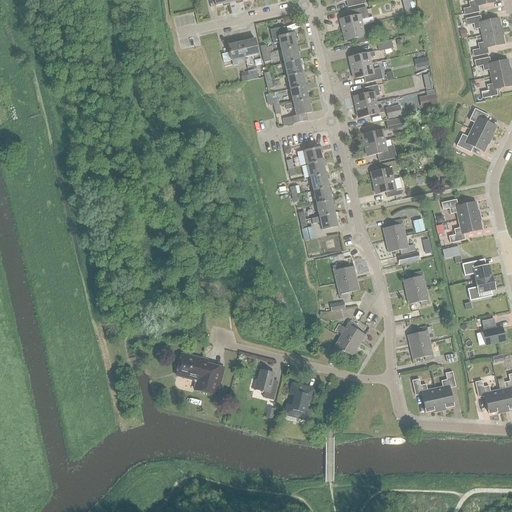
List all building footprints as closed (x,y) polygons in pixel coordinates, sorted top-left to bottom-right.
[(470,8),(463,9),(464,15),(479,12),(478,6),(495,2),(494,0),(473,0),(474,1),(469,2),(470,8)] [(342,31),(362,26),(361,20),(368,18),(366,8),(349,12),(350,17),(340,20),(342,31)] [(480,16),(465,19),(466,26),(473,24),(474,30),(480,28),(481,36),(501,31),(498,18),(481,22),(480,16)] [(362,26),(342,31),(345,41),(355,39),(356,45),(374,41),(371,30),(363,32),(362,26)] [(296,47),(295,40),(297,39),(295,33),(284,36),(282,28),(270,31),(274,44),(279,43),(281,51),(296,47)] [(479,49),(472,51),(473,57),(488,54),(487,48),(504,44),(501,31),(481,36),(483,43),(477,44),(479,49)] [(255,39),(247,41),(246,39),(241,40),(241,42),(245,58),(258,55),(255,39)] [(377,44),(378,51),(394,47),(393,40),(377,44)] [(234,44),(233,42),(227,43),(229,52),(222,54),(224,62),(231,60),(233,66),(237,65),(237,64),(246,62),(245,58),(241,42),(234,44)] [(298,46),(296,47),(281,51),(284,64),(299,60),(298,53),(300,52),(298,46)] [(351,69),(371,64),(369,58),(375,57),(374,52),(349,58),(351,69)] [(489,58),(474,61),(475,67),(482,66),(483,71),(489,70),(490,77),(510,73),(507,60),(490,64),(489,58)] [(302,73),(301,66),(303,65),(301,59),(299,60),(284,64),(277,65),(278,70),(285,68),(287,77),(302,73)] [(419,68),(429,66),(427,59),(417,61),(419,68)] [(371,64),(351,69),(354,80),(364,77),(365,83),(382,79),(380,69),(372,70),(371,64)] [(248,71),(248,72),(250,81),(258,79),(256,69),(248,71)] [(242,82),(250,81),(248,72),(241,73),(242,77),(241,77),(242,82)] [(305,86),(304,79),(306,78),(305,72),(302,73),(287,77),(290,90),(305,86)] [(385,74),(387,81),(394,79),(392,72),(385,74)] [(487,91),(481,92),(482,99),(497,96),(496,89),(511,86),(511,81),(510,73),(490,77),(492,84),(486,85),(487,91)] [(308,99),(307,92),(309,91),(308,85),(305,86),(290,90),(293,103),(308,99)] [(356,108),(376,103),(374,97),(379,96),(377,86),(362,89),(363,95),(353,97),(356,108)] [(435,95),(427,96),(428,107),(437,105),(435,95)] [(310,105),(312,104),(311,98),(308,99),(293,103),(285,105),(286,110),(294,108),(296,116),(291,117),(293,124),(307,121),(306,114),(311,113),(310,105)] [(376,103),(356,108),(358,119),(378,114),(383,113),(382,108),(377,109),(376,103)] [(385,109),(388,119),(402,116),(399,105),(385,109)] [(490,140),(496,127),(485,122),(488,116),(474,109),(469,121),(474,123),(471,130),(473,131),(490,140)] [(400,119),(385,122),(388,133),(402,130),(400,119)] [(490,140),(473,131),(471,130),(467,137),(462,135),(456,146),(470,153),(473,147),(483,152),(490,140)] [(364,146),(384,142),(382,131),(362,135),(364,146)] [(435,136),(432,142),(439,146),(442,141),(435,136)] [(384,142),(364,146),(367,157),(377,155),(379,162),(396,158),(393,146),(386,148),(384,142)] [(323,161),(322,161),(321,154),(323,153),(322,147),(304,151),(307,165),(323,161)] [(325,174),(324,167),(326,166),(325,160),(322,161),(323,161),(307,165),(310,178),(325,174)] [(373,184),(393,180),(391,174),(397,172),(395,162),(382,165),(383,170),(371,173),(373,184)] [(328,187),(327,180),(329,179),(328,173),(325,174),(310,178),(313,191),(328,187)] [(393,180),(373,184),(375,195),(386,193),(387,199),(402,195),(401,189),(395,190),(393,180)] [(331,200),(330,193),(332,192),(331,186),(328,187),(313,191),(316,204),(331,200)] [(334,213),(333,206),(335,205),(334,199),(331,200),(316,204),(319,217),(334,213)] [(457,206),(456,200),(441,203),(442,210),(449,209),(450,215),(456,213),(457,221),(478,216),(475,202),(457,206)] [(312,225),(320,223),(322,231),(337,227),(336,219),(338,218),(337,212),(334,213),(319,217),(311,219),(312,225)] [(450,244),(465,240),(463,234),(481,230),(478,216),(457,221),(459,229),(453,230),(455,235),(448,237),(450,244)] [(394,226),(382,229),(385,241),(405,237),(402,220),(393,222),(394,226)] [(424,231),(422,220),(412,222),(415,234),(424,231)] [(444,233),(442,225),(435,227),(437,235),(444,233)] [(312,227),(307,228),(302,230),(301,230),(304,241),(315,239),(312,227)] [(405,237),(385,241),(388,254),(399,251),(400,255),(409,253),(405,237)] [(428,240),(422,241),(425,255),(431,254),(428,240)] [(459,254),(457,247),(445,250),(446,257),(459,254)] [(418,252),(397,257),(399,266),(420,261),(418,252)] [(477,261),(461,265),(464,277),(473,274),(475,280),(491,276),(489,265),(479,268),(477,261)] [(341,265),(332,267),(336,284),(356,279),(353,267),(342,269),(341,265)] [(414,278),(403,281),(405,293),(426,289),(422,272),(413,274),(414,278)] [(476,287),(467,289),(470,301),(485,298),(484,292),(495,290),(491,276),(475,280),(476,287)] [(356,279),(336,284),(340,300),(348,298),(347,294),(359,291),(356,279)] [(426,289),(405,293),(408,305),(420,303),(421,307),(429,305),(426,289)] [(344,303),(330,305),(331,312),(345,309),(344,303)] [(504,341),(501,328),(495,330),(493,319),(482,322),(484,332),(483,332),(485,345),(504,341)] [(349,322),(341,336),(358,347),(365,336),(355,329),(357,326),(349,322)] [(419,334),(407,336),(410,348),(430,344),(428,333),(426,328),(426,327),(418,329),(419,334)] [(341,336),(332,350),(339,355),(342,351),(352,357),(358,347),(341,336)] [(430,344),(410,348),(412,361),(424,358),(425,362),(433,360),(430,344)] [(223,369),(222,368),(205,364),(206,361),(182,355),(176,376),(197,381),(194,390),(216,395),(223,369)] [(454,355),(446,357),(447,364),(455,362),(455,361),(458,361),(457,355),(454,356),(454,355)] [(494,365),(504,363),(502,356),(492,359),(494,365)] [(260,370),(255,390),(264,393),(262,398),(273,401),(278,382),(272,380),(274,374),(260,370)] [(442,387),(435,389),(439,410),(453,407),(449,389),(455,387),(452,372),(445,374),(446,380),(441,382),(442,387)] [(502,411),(511,408),(511,390),(511,389),(511,374),(508,375),(509,382),(504,383),(505,389),(497,391),(502,411)] [(439,410),(435,389),(427,391),(426,385),(420,386),(419,380),(412,381),(415,396),(421,395),(425,413),(439,410)] [(483,388),(481,381),(475,383),(478,398),(484,396),(488,414),(502,411),(497,391),(490,392),(488,386),(483,388)] [(290,405),(285,415),(286,415),(305,419),(305,420),(306,409),(308,400),(313,390),(312,390),(293,385),(293,394),(290,405)] [(275,409),(269,407),(266,417),(273,419),(275,409)]
